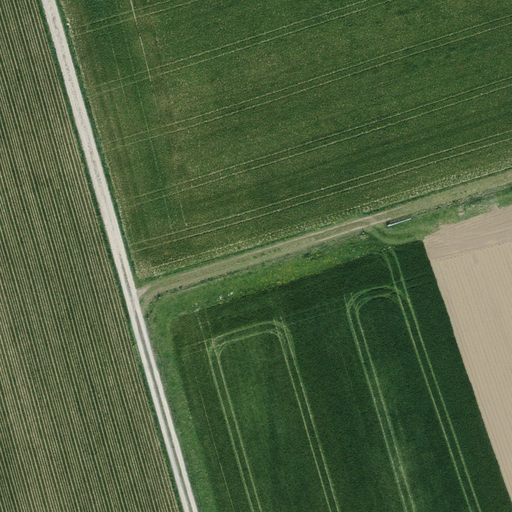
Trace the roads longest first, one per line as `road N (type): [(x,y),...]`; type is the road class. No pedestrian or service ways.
road 1 (track): [(44,0),(194,511)]
road 2 (track): [(129,292),(511,175)]
